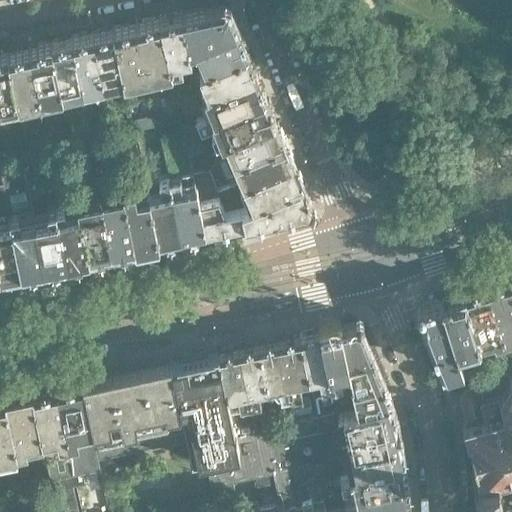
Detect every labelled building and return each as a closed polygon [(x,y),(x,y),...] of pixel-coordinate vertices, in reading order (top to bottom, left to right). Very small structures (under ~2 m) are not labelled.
[(237,21),(229,3),(224,0),(220,0),(190,7),(181,9),(188,44),(194,41),(238,24),(237,21)] [(188,44),(181,9),(159,14),(170,67),(180,65),(178,56),(190,54),(188,44)] [(170,67),(159,14),(137,19),(148,72),(170,67)] [(148,72),(137,19),(112,24),(123,74),(124,77),(148,72)] [(123,74),(112,24),(92,28),(103,78),(123,74)] [(247,45),(238,24),(194,41),(202,64),(247,45)] [(103,78),(92,28),(71,33),(81,83),(103,78)] [(81,83),(71,33),(50,38),(61,87),(81,83)] [(61,87),(50,38),(30,42),(40,92),(61,87)] [(40,92),(30,42),(8,47),(18,97),(40,92)] [(201,90),(256,68),(247,45),(202,64),(195,67),(201,80),(197,81),(201,90)] [(0,100),(18,97),(8,47),(0,48),(0,100)] [(211,113),(265,90),(256,68),(201,90),(211,113)] [(220,136),(223,135),(274,112),(271,105),(268,97),(265,90),(211,113),(195,120),(200,132),(212,126),(210,122),(213,121),(220,136)] [(283,135),(274,112),(223,135),(231,155),(283,135)] [(203,228),(193,179),(180,182),(178,172),(191,169),(187,150),(182,128),(160,133),(161,140),(181,233),(203,228)] [(294,158),(293,156),(283,135),(231,155),(216,162),(221,175),(237,169),(241,179),(293,158),(294,158)] [(135,242),(123,189),(113,138),(90,143),(100,194),(99,194),(111,247),(135,242)] [(206,166),(197,146),(187,150),(191,169),(206,166)] [(311,200),(303,181),(302,180),(303,179),(302,178),(295,162),(293,158),(241,179),(215,189),(206,166),(191,169),(193,179),(203,228),(308,206),(311,201),(311,200)] [(41,262),(32,215),(22,169),(0,174),(0,175),(2,183),(18,267),(41,262)] [(181,233),(168,174),(146,179),(147,184),(158,238),(181,233)] [(0,270),(18,267),(2,183),(0,182),(0,270)] [(158,238),(147,184),(123,189),(135,242),(135,243),(158,238)] [(111,247),(99,194),(75,199),(76,206),(85,253),(111,247)] [(85,253),(76,206),(64,209),(63,202),(52,204),(63,257),(85,253)] [(63,257),(52,204),(44,206),(45,213),(32,215),(41,262),(63,257)] [(511,330),(511,282),(509,273),(487,280),(504,333),(511,330)] [(504,333),(487,280),(466,287),(481,334),(482,340),(504,333)] [(481,334),(466,287),(440,295),(457,342),(458,341),(481,334)] [(457,342),(440,295),(422,301),(422,300),(421,302),(422,302),(420,306),(419,305),(418,307),(419,307),(425,323),(443,366),(464,359),(458,341),(457,342)] [(360,324),(360,323),(361,323),(360,322),(355,319),(354,319),(354,320),(353,320),(340,322),(352,377),(347,378),(353,406),(391,397),(390,394),(383,375),(382,375),(360,324)] [(352,377),(340,322),(301,331),(310,372),(318,414),(338,410),(353,406),(347,378),(352,377)] [(310,372),(301,331),(280,335),(292,391),(302,388),(299,374),(310,372)] [(292,391),(280,335),(260,339),(268,381),(269,385),(280,383),(282,393),(292,391)] [(268,381),(260,339),(238,343),(250,400),(259,397),(257,383),(268,381)] [(256,429),(250,400),(238,343),(219,348),(236,434),(256,429)] [(236,434),(219,348),(171,358),(188,434),(193,433),(197,453),(203,451),(238,444),(236,434)] [(188,434),(171,358),(81,377),(97,454),(188,434)] [(511,373),(510,374),(501,390),(498,390),(498,391),(482,395),(480,388),(472,383),(466,385),(461,393),(467,417),(464,418),(479,477),(474,479),(480,501),(501,495),(504,497),(505,495),(504,494),(511,492),(511,373)] [(99,461),(97,454),(81,377),(32,387),(42,433),(51,477),(57,475),(81,466),(99,461)] [(42,433),(32,387),(5,393),(16,447),(16,448),(27,446),(26,437),(42,433)] [(0,450),(16,447),(5,393),(0,394),(0,450)] [(397,415),(391,397),(353,406),(338,410),(342,429),(398,416),(397,415)] [(303,511),(301,499),(297,483),(314,479),(309,457),(402,435),(398,416),(342,429),(338,410),(318,414),(256,429),(236,434),(238,444),(203,451),(210,483),(232,478),(254,473),(275,469),(280,490),(284,510),(284,511),(303,511)] [(354,469),(405,456),(402,435),(309,457),(314,479),(339,474),(338,471),(354,468),(354,469)] [(407,475),(405,458),(405,456),(354,469),(354,468),(338,471),(339,474),(340,482),(351,479),(353,488),(407,475)] [(71,511),(63,476),(74,473),(83,470),(86,472),(100,468),(99,461),(81,466),(57,475),(65,511),(71,511)] [(280,490),(275,469),(254,473),(258,495),(280,490)] [(408,492),(408,487),(407,475),(353,488),(355,496),(343,499),(345,506),(408,493),(408,492)] [(235,493),(232,478),(210,483),(213,497),(220,496),(218,489),(225,488),(226,495),(235,493)] [(409,511),(408,493),(345,506),(346,511),(409,511)] [(324,511),(325,511),(318,511),(315,511),(312,497),(301,499),(303,511),(324,511)]
